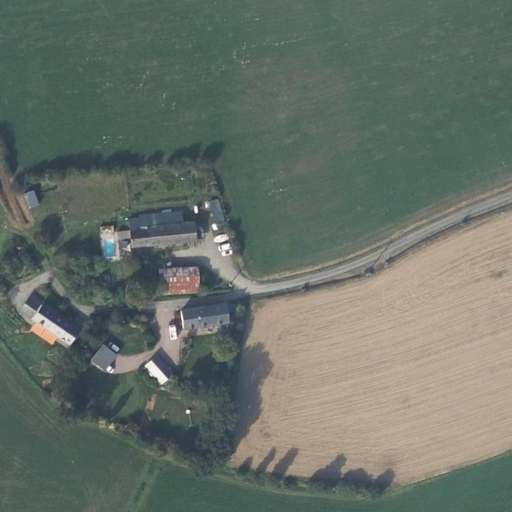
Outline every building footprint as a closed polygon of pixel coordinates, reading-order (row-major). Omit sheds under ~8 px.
[(24,193),(28,208),(39,205),(34,190),(24,193)] [(212,223),(224,220),(218,198),(207,201),(212,223)] [(185,212),(182,211),(141,214),(141,219),(131,219),(132,244),(198,239),(197,220),(186,221),(185,212)] [(129,230),(116,232),(118,240),(130,238),(129,230)] [(163,293),(199,291),(198,266),(162,269),(163,293)] [(79,330),(67,322),(30,297),(21,312),(68,346),(79,330)] [(229,324),(226,305),(189,311),(182,312),(184,329),(229,324)] [(90,361),(105,372),(117,354),(103,343),(90,361)] [(156,356),(145,366),(161,384),(172,374),(156,356)]
